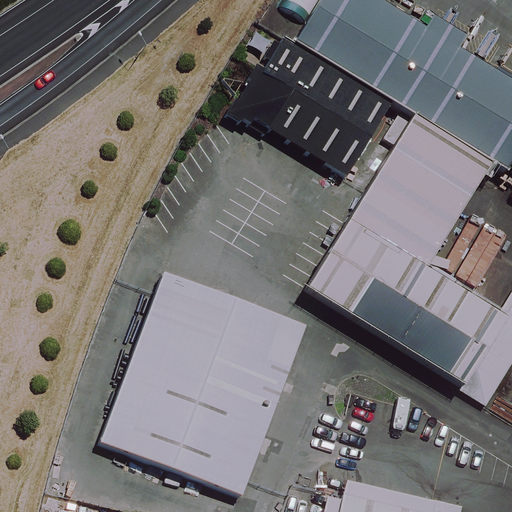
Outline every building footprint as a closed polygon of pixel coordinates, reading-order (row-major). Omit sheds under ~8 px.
[(511,83),(372,0),(330,0),(301,51),(395,107),(420,121),(497,168),(511,177),(511,176),(511,83)] [(301,51),(288,45),(270,76),(260,70),(251,84),(255,86),(243,106),(240,104),(231,119),(245,127),(246,124),(254,128),(258,123),(351,179),(395,107),(301,51)] [(497,168),(420,121),(313,295),(490,402),(511,366),(511,311),(507,320),(432,275),(497,168)] [(309,331),(167,279),(104,448),(246,500),(309,331)] [(462,511),(463,510),(349,484),(342,511),(462,511)]
